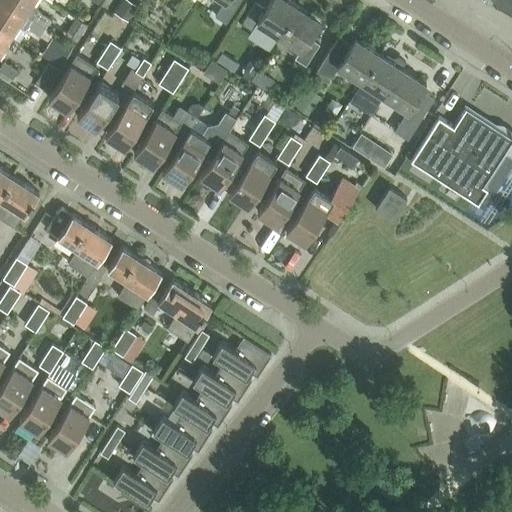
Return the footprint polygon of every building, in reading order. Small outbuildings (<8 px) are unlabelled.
[(44,28),(0,0),(0,29),(9,36),(16,25),(24,29),(25,27),(39,36),(44,28)] [(29,4),(32,0),(0,0),(44,28),(50,20),(36,11),(37,9),(29,4)] [(126,0),(121,0),(113,13),(127,22),(136,6),(126,0)] [(221,0),(224,1),(214,16),(225,23),(240,0),(221,0)] [(254,3),(240,24),(251,31),(256,22),(278,36),(297,7),(286,0),(270,0),(264,9),(254,3)] [(511,0),(483,0),(482,3),(483,3),(485,0),(491,0),(498,7),(511,16),(511,0)] [(308,14),(297,7),(278,36),(278,37),(274,43),(282,49),(287,42),(299,50),(294,59),(305,66),(318,44),(308,38),(322,16),(311,9),(308,14)] [(75,18),(65,34),(77,41),(87,25),(75,18)] [(0,50),(9,36),(0,29),(0,50)] [(95,31),(81,53),(93,60),(107,38),(95,31)] [(120,43),(136,50),(141,39),(125,32),(120,43)] [(355,37),(350,44),(338,36),(316,70),(330,78),(337,67),(361,82),(379,53),(355,37)] [(96,62),(107,69),(120,48),(109,41),(96,62)] [(220,52),(215,60),(233,72),(238,64),(220,52)] [(361,82),(349,101),(370,115),(382,96),(401,67),(404,62),(399,59),(393,60),(392,61),(379,53),(361,82)] [(76,54),(47,98),(67,111),(95,67),(76,54)] [(131,55),(125,64),(133,70),(139,61),(131,55)] [(248,60),(243,68),(244,73),(248,75),(252,74),(257,66),(257,61),(253,58),(248,60)] [(172,93),(188,69),(173,59),(157,84),(172,93)] [(48,60),(33,83),(43,89),(58,67),(48,60)] [(134,73),(141,78),(150,65),(142,60),(134,73)] [(16,70),(3,61),(0,65),(0,71),(11,78),(16,70)] [(401,67),(382,96),(406,111),(394,130),(407,139),(433,98),(421,90),(425,83),(401,67)] [(266,90),(273,80),(258,70),(251,80),(266,90)] [(76,117),(95,129),(118,95),(98,82),(76,117)] [(133,91),(104,135),(124,148),(152,104),(133,91)] [(305,94),(295,108),(307,115),(316,102),(305,94)] [(189,104),(185,110),(196,117),(203,106),(197,103),(192,104),(189,104)] [(190,128),(196,118),(196,117),(185,110),(179,106),(172,117),(161,110),(133,154),(152,166),(172,136),(181,141),(190,128)] [(504,132),(465,107),(452,126),(438,116),(410,160),(477,204),(487,189),(482,186),(505,151),(510,154),(511,150),(511,140),(511,137),(511,136),(511,135),(505,130),(504,132)] [(209,136),(220,143),(234,122),(223,114),(209,136)] [(259,146),(274,122),(263,114),(248,139),(259,146)] [(209,141),(190,128),(181,141),(161,172),(181,185),(209,141)] [(247,144),(228,131),(199,175),(219,188),(247,144)] [(360,133),(351,146),(360,152),(368,138),(360,133)] [(287,164),(301,143),(290,136),(276,157),(287,164)] [(276,162),(256,150),(228,194),(247,206),(276,162)] [(316,183),(329,162),(318,154),(304,176),(316,183)] [(0,195),(13,176),(0,167),(0,195)] [(304,181),(285,168),(256,212),(276,225),(304,181)] [(0,195),(0,218),(14,228),(23,214),(23,215),(38,192),(13,176),(0,195)] [(285,230),(304,243),(324,213),(337,221),(358,189),(341,179),(329,197),(313,186),(285,230)] [(406,198),(390,188),(389,187),(374,208),(392,220),(406,198)] [(57,237),(71,214),(60,207),(45,229),(57,237)] [(87,276),(111,239),(71,214),(57,237),(76,249),(67,263),(87,276)] [(137,309),(161,272),(121,246),(107,269),(126,281),(117,296),(137,309)] [(13,286),(26,265),(15,257),(2,279),(13,286)] [(166,328),(187,341),(211,304),(171,279),(157,301),(176,313),(166,328)] [(9,285),(0,298),(0,309),(6,314),(20,293),(9,285)] [(48,307),(57,313),(70,297),(62,290),(48,307)] [(25,322),(32,301),(20,296),(12,318),(25,322)] [(75,296),(61,317),(73,324),(86,303),(75,296)] [(37,304),(24,325),(34,332),(48,311),(37,304)] [(111,349),(122,357),(136,335),(124,328),(111,349)] [(192,344),(200,349),(208,335),(200,330),(192,344)] [(79,359),(90,337),(78,331),(67,354),(79,359)] [(211,356),(222,363),(222,362),(246,377),(249,372),(256,376),(270,355),(242,337),(234,350),(221,342),(211,356)] [(80,361),(91,368),(105,347),(94,340),(80,361)] [(49,372),(62,351),(51,344),(38,365),(49,372)] [(200,349),(192,344),(183,358),(191,362),(200,349)] [(0,365),(9,352),(0,346),(0,365)] [(0,385),(0,408),(9,414),(38,370),(18,358),(0,385)] [(222,362),(222,363),(214,375),(201,367),(192,381),(202,388),(202,387),(226,402),(229,397),(236,401),(250,379),(246,377),(222,362)] [(128,393),(142,371),(131,364),(117,385),(128,393)] [(136,385),(144,390),(152,376),(145,371),(136,385)] [(18,420),(38,433),(66,389),(46,376),(18,420)] [(127,398),(135,403),(144,390),(136,385),(127,398)] [(202,387),(202,388),(194,400),(181,392),(172,406),(182,413),(183,412),(206,427),(207,426),(210,422),(217,426),(231,404),(226,402),(202,387)] [(46,438),(66,451),(94,407),(75,395),(46,438)] [(183,412),(182,413),(174,425),(161,416),(152,431),(163,438),(163,437),(186,452),(187,451),(190,447),(197,451),(211,429),(207,426),(206,427),(183,412)] [(478,412),(456,414),(458,436),(480,433),(478,412)] [(108,440),(116,445),(124,431),(117,426),(108,440)] [(191,454),(187,451),(186,452),(163,437),(163,438),(155,450),(142,441),(132,456),(143,462),(167,477),(167,476),(170,471),(177,476),(191,454)] [(116,445),(108,440),(99,453),(107,458),(116,445)] [(143,462),(135,475),(122,466),(113,481),(147,502),(150,496),(157,501),(171,479),(167,476),(167,477),(143,462)]
